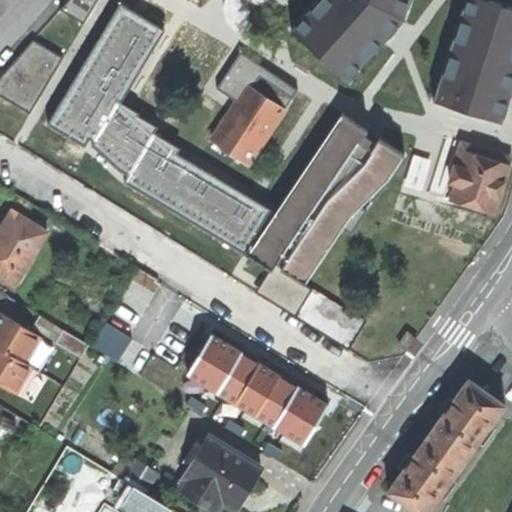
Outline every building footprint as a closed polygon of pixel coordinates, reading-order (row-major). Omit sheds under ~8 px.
[(253,0),(197,0),(168,43),(207,70),(253,0)] [(407,33),(367,5),(337,50),(394,89),(435,28),(443,17),(453,2),(450,0),(434,0),(429,8),(422,18),(417,14),(412,14),(409,15),(407,17),(405,20),(405,24),(406,27),(409,29),(407,33)] [(417,0),(429,8),(434,0),(417,0)] [(245,252),(267,215),(148,144),(151,139),(143,133),(144,131),(134,124),(134,123),(130,118),(121,111),(110,104),(158,25),(121,3),(49,123),(86,145),(90,138),(95,140),(93,144),(112,156),(110,160),(119,168),(130,174),(126,181),(245,252)] [(511,80),(511,35),(484,16),(471,36),(464,47),(453,65),(502,97),(511,82),(511,80)] [(435,28),(464,47),(471,36),(443,17),(435,28)] [(236,95),(261,65),(234,43),(209,73),(236,95)] [(210,139),(247,164),(284,107),(283,106),(291,94),(292,95),(293,94),(259,71),(257,72),(258,73),(251,85),(247,83),(210,139)] [(389,176),(403,153),(380,137),(378,141),(366,133),(368,129),(345,114),(254,250),(254,256),(273,268),(276,263),(307,283),(308,282),(305,280),(342,225),(350,213),(359,204),(369,195),(388,176),(389,176)] [(449,198),(492,211),(507,163),(465,150),(460,166),(453,164),(448,180),(454,183),(449,198)] [(391,177),(389,176),(388,176),(369,195),(375,200),(391,177)] [(368,210),(359,204),(350,213),(342,225),(353,232),(368,210)] [(463,207),(419,269),(446,288),(489,226),(463,207)] [(0,275),(15,285),(48,232),(13,211),(0,232),(0,275)] [(398,341),(436,291),(411,272),(373,322),(398,341)] [(0,384),(18,395),(33,370),(26,366),(43,339),(0,313),(0,384)] [(415,337),(406,330),(398,343),(406,349),(415,337)] [(447,406),(427,434),(461,462),(502,405),(467,378),(447,406)] [(385,490),(413,511),(425,511),(461,462),(427,434),(405,463),(385,490)] [(251,461),(212,437),(186,479),(188,481),(184,489),(220,511),(225,503),(238,511),(245,500),(258,479),(245,470),(251,461)] [(137,511),(172,511),(174,509),(122,479),(114,494),(126,501),(124,504),(137,511)]
